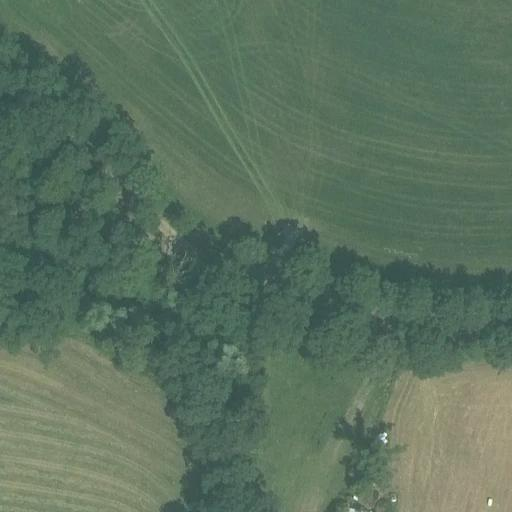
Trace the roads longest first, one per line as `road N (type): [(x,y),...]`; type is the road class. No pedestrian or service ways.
road 1 (unclassified): [(511,324),(427,323),(343,305),(0,200)]
road 2 (track): [(0,77),(184,253)]
